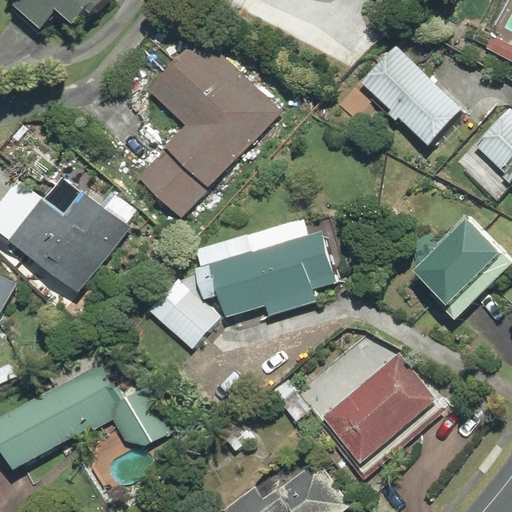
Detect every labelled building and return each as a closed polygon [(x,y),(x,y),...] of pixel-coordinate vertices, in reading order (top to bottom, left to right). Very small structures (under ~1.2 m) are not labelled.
[(113,0),(19,0),(15,5),(44,31),(61,12),(84,33),(113,0)] [(139,177),(183,219),(287,110),(208,35),(153,92),(188,125),(139,177)] [(431,150),(466,113),(397,47),(362,83),(431,150)] [(511,114),(479,149),(511,180),(511,114)] [(11,247),(82,297),(132,227),(84,193),(66,218),(43,202),(11,247)] [(511,260),(474,221),(418,275),(462,320),(511,271),(511,260)] [(324,233),(198,271),(207,301),(221,297),(232,332),(343,298),(324,233)] [(0,324),(19,285),(0,275),(0,324)] [(403,354),(325,420),(374,477),(452,411),(403,354)] [(0,391),(25,380),(16,362),(0,370),(0,391)] [(105,363),(0,424),(0,440),(19,473),(114,417),(137,455),(175,433),(149,390),(128,402),(105,363)] [(259,488),(226,511),(351,511),(356,509),(322,463),(269,502),(259,488)]
